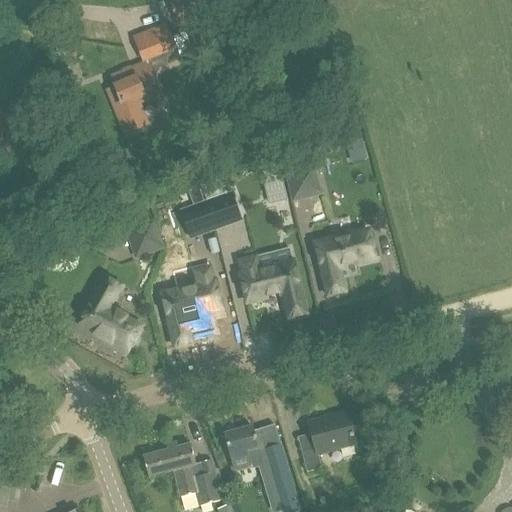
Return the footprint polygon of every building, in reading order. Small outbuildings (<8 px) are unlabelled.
[(192,0),(176,0),(170,3),(178,22),(198,14),(192,0)] [(227,7),(224,0),(198,0),(205,16),(227,7)] [(110,92),(127,134),(148,126),(138,103),(161,93),(152,71),(179,60),(166,26),(135,38),(138,46),(137,46),(143,62),(144,61),(146,65),(114,78),(118,86),(116,87),(116,89),(110,92)] [(0,136),(2,138),(10,123),(8,122),(11,117),(0,110),(0,136)] [(279,164),(260,169),(265,187),(283,183),(279,164)] [(288,176),(294,198),(318,193),(313,170),(288,176)] [(207,205),(215,228),(238,220),(230,197),(207,205)] [(185,213),(193,236),(215,228),(207,205),(185,213)] [(81,219),(78,208),(65,212),(69,223),(81,219)] [(130,233),(138,255),(160,247),(152,225),(130,233)] [(316,247),(328,299),(346,294),(340,268),(376,260),(371,235),(316,247)] [(258,255),(237,260),(247,302),(283,293),(289,320),(307,316),(295,265),(291,248),(258,255)] [(176,281),(178,292),(163,295),(174,346),(192,342),(186,316),(223,307),(217,283),(214,283),(211,269),(192,272),(193,277),(176,281)] [(113,339),(128,348),(141,327),(111,310),(125,286),(106,276),(80,320),(96,330),(97,327),(114,337),(113,339)] [(298,438),(307,473),(322,469),(318,454),(356,444),(348,413),(309,423),(311,434),(298,438)] [(259,447),(254,428),(224,436),(230,456),(231,456),(234,469),(252,464),(253,466),(262,464),(277,511),(284,509),(284,511),(285,511),(301,508),(280,441),(279,442),(280,445),(265,449),(264,446),(259,447)] [(213,460),(196,465),(191,445),(178,448),(177,445),(167,448),(168,451),(143,457),(149,479),(174,472),(181,498),(195,495),(198,507),(210,505),(223,501),(213,460)] [(310,510),(310,511),(336,511),(334,503),(310,510)]
